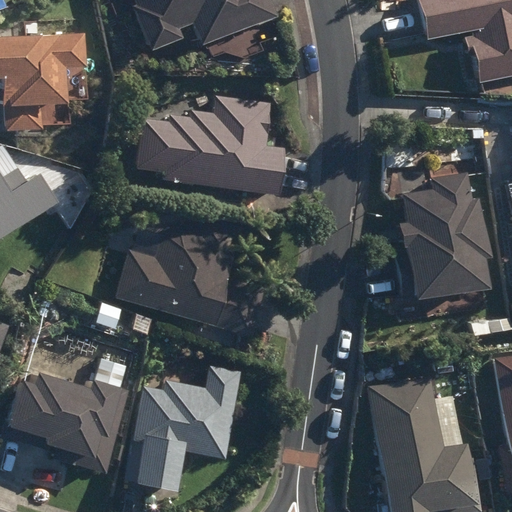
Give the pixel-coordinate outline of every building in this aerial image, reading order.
[(142,48),(145,48),(175,36),(172,29),(175,28),(186,24),(194,43),(197,42),(271,15),(265,0),(128,0),(130,4),(127,5),(142,48)] [(511,0),(414,0),(422,38),(458,31),(463,55),(465,54),(470,80),(511,72),(511,0)] [(74,32),(0,34),(0,125),(0,132),(37,130),(36,106),(57,105),(55,68),(76,68),(74,32)] [(139,117),(132,167),(157,171),(156,179),(159,179),(271,194),(278,148),(260,145),(266,104),(211,96),(209,112),(187,110),(186,117),(164,114),(163,120),(139,117)] [(0,231),(48,202),(32,175),(20,182),(11,169),(0,175),(0,231)] [(101,188),(113,189),(115,172),(103,171),(101,188)] [(464,174),(428,179),(429,190),(398,195),(402,224),(394,224),(397,251),(391,252),(397,300),(407,298),(407,300),(481,290),(476,258),(482,257),(474,198),(467,200),(464,174)] [(110,296),(246,336),(260,288),(221,277),(235,227),(195,216),(192,230),(170,223),(157,231),(150,257),(123,250),(110,296)] [(116,309),(97,302),(90,322),(109,329),(116,309)] [(511,355),(490,358),(510,497),(511,496),(511,355)] [(82,378),(80,387),(28,371),(24,384),(13,381),(0,423),(0,436),(39,449),(40,445),(48,448),(45,458),(97,474),(122,390),(116,387),(123,365),(96,358),(90,380),(82,378)] [(168,492),(175,452),(219,461),(237,374),(205,368),(201,388),(159,379),(157,390),(139,386),(120,480),(127,482),(127,484),(168,492)] [(418,511),(435,509),(435,511),(475,511),(476,511),(471,468),(462,469),(459,443),(435,446),(427,379),(366,387),(381,511),(418,511)]
